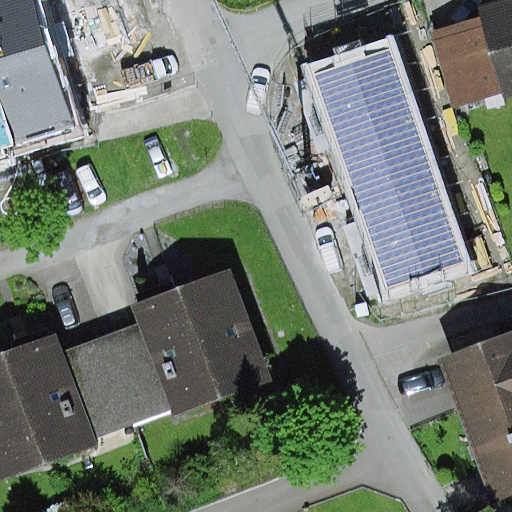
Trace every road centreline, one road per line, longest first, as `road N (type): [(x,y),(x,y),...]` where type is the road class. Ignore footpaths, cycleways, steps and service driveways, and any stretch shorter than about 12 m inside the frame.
road 1 (residential): [(429,511),(205,46)]
road 2 (residential): [(342,0),(205,46)]
